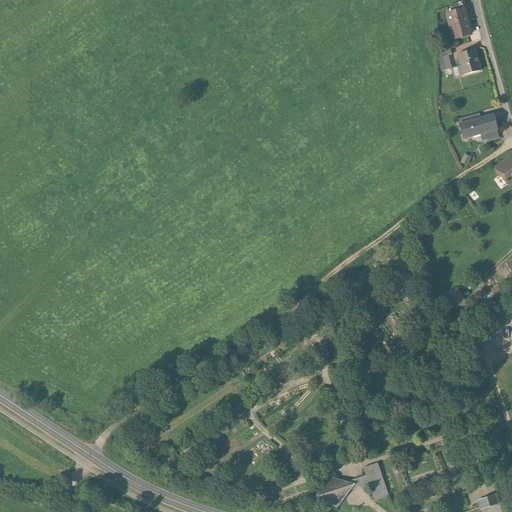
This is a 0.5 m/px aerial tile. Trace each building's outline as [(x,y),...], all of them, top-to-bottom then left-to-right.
[(467,7),(445,12),(451,40),(473,34),(467,7)] [(476,49),(457,53),(462,74),(481,69),(476,49)] [(449,55),(438,58),(442,71),(452,69),(449,55)] [(493,113),(459,122),(463,138),(497,129),(493,113)] [(511,156),(511,155),(495,167),(510,186),(511,184),(511,156)] [(378,463),(363,468),(374,502),(390,497),(378,463)] [(337,508),(355,485),(326,477),(315,498),(337,508)] [(486,497),(476,500),(478,508),(480,511),(489,508),(500,505),(499,501),(497,493),(486,497)]
